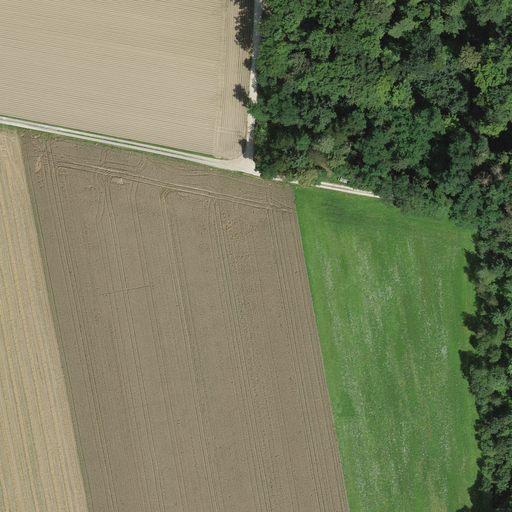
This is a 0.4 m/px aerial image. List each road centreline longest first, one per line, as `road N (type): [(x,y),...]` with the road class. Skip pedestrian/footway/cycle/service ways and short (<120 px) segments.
road 1 (track): [(0,121),(511,218)]
road 2 (track): [(245,166),(257,0)]
